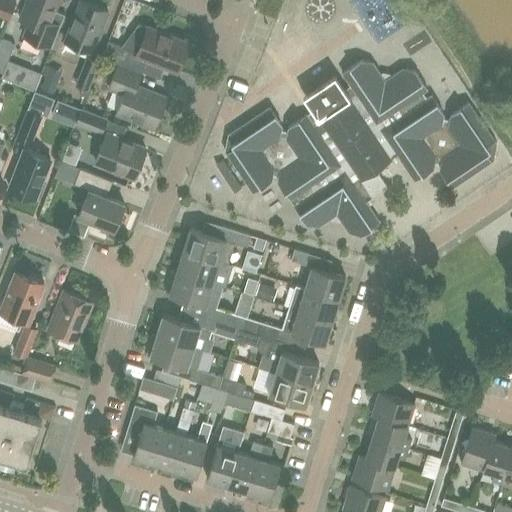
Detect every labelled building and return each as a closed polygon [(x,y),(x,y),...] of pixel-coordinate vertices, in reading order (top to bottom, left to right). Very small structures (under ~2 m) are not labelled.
[(0,0),(0,13),(8,17),(15,0),(14,0),(0,0)] [(58,0),(26,0),(19,18),(28,21),(23,35),(51,46),(64,13),(55,9),(58,0)] [(91,51),(107,10),(83,0),(80,0),(64,40),(91,51)] [(407,14),(401,16),(394,0),(372,0),(377,10),(369,13),(380,40),(412,27),(407,14)] [(187,41),(148,26),(147,26),(139,23),(122,46),(107,40),(102,55),(144,72),(149,59),(176,69),(187,41)] [(0,70),(3,72),(14,42),(1,37),(0,40),(0,70)] [(88,88),(99,60),(86,55),(75,83),(88,88)] [(372,61),(360,59),(341,71),(350,84),(344,88),(334,73),(303,94),(313,109),(288,125),(287,130),(281,129),(282,124),(269,105),(228,133),(224,150),(252,191),(271,178),(272,173),(278,174),(277,179),(290,198),(295,195),(299,200),(294,203),(306,222),(318,225),(330,217),(331,219),(339,220),(341,219),(348,230),(360,233),(379,220),(366,201),(387,186),(376,169),(397,154),(414,179),(433,166),(434,161),(440,162),(439,167),(452,186),(491,160),(485,152),(490,149),(487,145),(495,139),(468,100),(449,113),(449,118),(442,117),(443,112),(431,93),(426,97),(422,91),(427,88),(414,69),(402,67),(391,74),(390,72),(382,71),(380,72),(372,61)] [(154,125),(165,97),(135,85),(141,72),(118,63),(108,86),(124,93),(117,110),(154,125)] [(38,69),(29,65),(23,80),(33,84),(38,69)] [(28,107),(42,113),(47,115),(54,97),(35,89),(28,107)] [(62,98),(57,112),(75,118),(80,104),(62,98)] [(31,142),(42,113),(28,107),(16,136),(31,142)] [(101,131),(106,118),(80,108),(75,121),(101,131)] [(134,175),(145,147),(106,132),(94,160),(134,175)] [(35,197),(50,158),(24,147),(9,186),(35,197)] [(85,187),(91,171),(80,167),(74,182),(85,187)] [(113,228),(124,202),(89,188),(78,214),(113,228)] [(190,227),(183,249),(219,260),(219,259),(226,238),(247,245),(250,234),(220,224),(217,235),(190,227)] [(306,263),(310,252),(294,247),(290,259),(306,263)] [(183,249),(176,270),(212,282),(216,268),(221,269),(224,261),(219,259),(219,260),(183,249)] [(338,297),(345,275),(311,265),(305,286),(338,297)] [(0,309),(28,320),(44,281),(15,270),(0,308),(0,309)] [(205,303),(212,282),(176,270),(176,271),(171,270),(165,291),(205,303)] [(253,295),(258,279),(250,277),(245,292),(253,295)] [(332,319),(338,297),(305,286),(295,283),(288,305),(332,319)] [(76,340),(92,300),(64,289),(48,328),(76,340)] [(206,316),(209,317),(238,326),(243,327),(247,316),(210,304),(206,316)] [(332,319),(288,305),(282,327),(260,320),(256,332),(283,340),(286,329),(325,341),(332,319)] [(211,330),(234,337),(238,326),(209,317),(206,328),(199,326),(199,324),(163,313),(156,334),(193,345),(196,334),(208,338),(211,330)] [(14,349),(27,355),(37,329),(24,323),(14,349)] [(261,333),(243,327),(238,326),(234,337),(257,344),(261,333)] [(219,387),(222,375),(196,368),(199,359),(189,356),(193,345),(156,334),(152,333),(146,354),(186,366),(187,365),(192,366),(189,378),(218,387),(219,387)] [(258,366),(275,371),(312,382),(318,361),(269,346),(267,355),(262,353),(258,366)] [(24,371),(50,380),(55,364),(28,356),(24,371)] [(0,379),(5,381),(9,368),(0,365),(0,379)] [(14,384),(18,371),(9,368),(5,381),(14,384)] [(23,386),(27,374),(18,371),(14,384),(23,386)] [(305,403),(312,382),(275,371),(268,392),(305,403)] [(32,389),(36,377),(27,374),(23,386),(32,389)] [(245,383),(222,375),(219,387),(228,390),(242,394),(245,383)] [(174,397),(177,385),(162,381),(158,392),(174,397)] [(214,400),(212,406),(222,409),(224,401),(228,390),(219,387),(218,387),(214,400)] [(250,409),(254,398),(242,394),(228,390),(224,401),(238,405),(250,409)] [(371,413),(378,416),(378,414),(408,423),(414,402),(379,390),(371,413)] [(262,413),(265,402),(254,398),(250,409),(262,413)] [(0,454),(26,463),(41,418),(21,411),(23,405),(11,401),(9,408),(0,404),(0,454)] [(133,454),(154,460),(164,427),(153,423),(157,410),(134,403),(126,429),(139,433),(133,454)] [(154,460),(175,467),(185,433),(186,433),(193,408),(183,405),(175,430),(164,427),(154,460)] [(447,436),(456,439),(464,411),(456,408),(447,436)] [(378,416),(372,435),(407,447),(410,437),(404,435),(408,423),(378,414),(378,416)] [(290,436),(294,423),(271,415),(267,429),(290,436)] [(197,437),(186,433),(185,433),(175,467),(196,474),(212,422),(202,419),(197,437)] [(461,461),(482,468),(491,439),(493,439),(495,433),(472,426),(461,461)] [(206,477),(227,483),(237,450),(244,431),(234,428),(228,447),(217,443),(206,477)] [(456,439),(447,436),(440,434),(433,455),(449,460),(456,439)] [(372,435),(365,455),(365,457),(394,466),(398,454),(404,456),(407,447),(372,435)] [(227,483),(248,490),(263,442),(253,439),(248,453),(237,450),(227,483)] [(511,445),(493,439),(491,439),(482,468),(494,472),(492,478),(501,481),(511,445)] [(269,496),(280,463),(268,459),(273,445),(263,442),(248,490),(269,496)] [(511,445),(501,481),(511,484),(511,482),(511,445)] [(387,488),(394,466),(365,457),(365,455),(359,453),(352,476),(387,488)] [(434,478),(442,480),(446,469),(438,466),(434,478)] [(439,492),(442,480),(434,478),(430,490),(439,492)] [(342,507),(349,509),(349,507),(364,511),(379,511),(385,495),(349,484),(342,507)] [(441,505),(464,511),(467,511),(470,505),(444,496),(441,505)]
